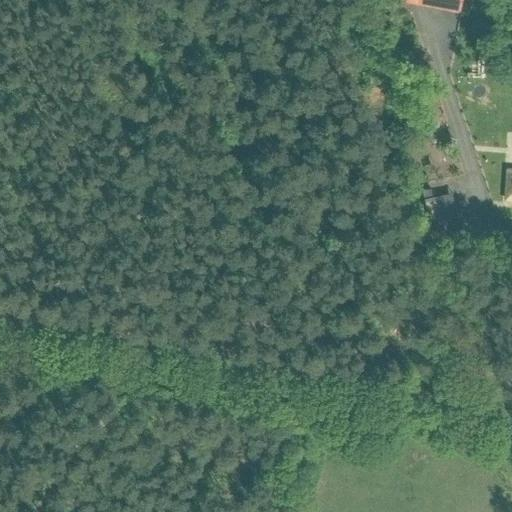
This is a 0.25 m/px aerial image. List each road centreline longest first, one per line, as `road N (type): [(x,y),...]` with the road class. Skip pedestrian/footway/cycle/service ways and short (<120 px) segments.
road 1 (unknown): [(34,511),(67,456),(192,348),(233,324),(277,325),(438,357),(511,383)]
road 2 (track): [(511,414),(0,312)]
